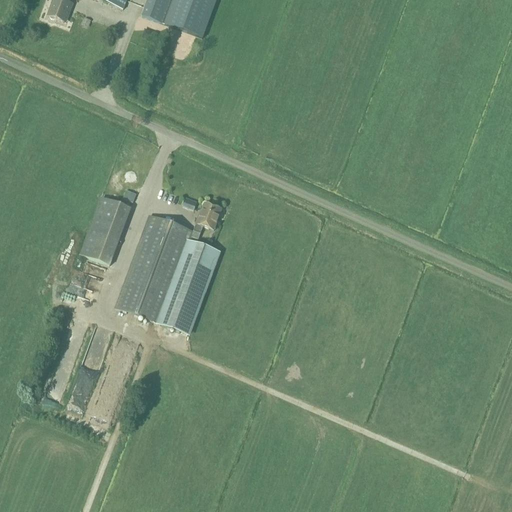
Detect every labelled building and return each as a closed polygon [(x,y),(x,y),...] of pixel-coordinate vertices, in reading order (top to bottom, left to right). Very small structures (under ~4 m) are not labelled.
[(73,0),(65,0),(64,3),(56,0),(53,0),(47,18),(49,19),(50,20),(52,21),(53,21),(55,21),(64,24),(66,17),(68,18),(72,6),(71,5),(73,0)] [(123,11),(126,0),(92,0),(123,11)] [(164,27),(171,7),(151,0),(147,0),(141,18),(164,27)] [(216,0),(173,0),(171,7),(164,27),(202,40),(216,0)] [(90,22),(84,20),(82,26),(88,28),(90,22)] [(79,257),(109,268),(130,211),(100,200),(79,257)] [(204,206),(202,213),(200,213),(195,226),(192,235),(190,239),(191,239),(197,242),(202,229),(213,233),(221,212),(204,206)] [(148,218),(114,311),(187,338),(217,255),(189,245),(191,239),(190,239),(192,235),(148,218)]
